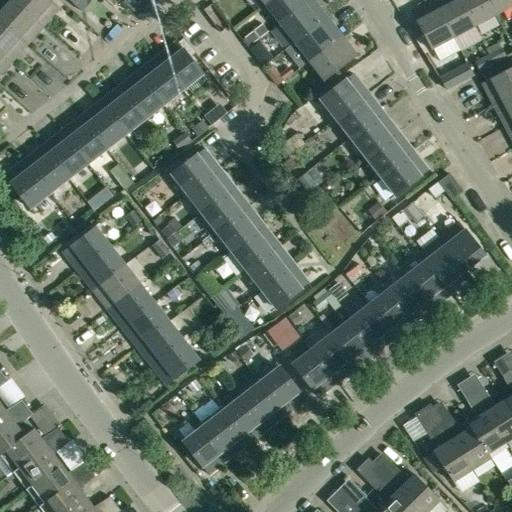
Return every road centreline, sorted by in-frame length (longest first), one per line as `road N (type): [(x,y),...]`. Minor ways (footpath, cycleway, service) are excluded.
road 1 (unclassified): [(511,316),(433,366),(273,511)]
road 2 (unclassified): [(169,511),(66,379),(0,275)]
road 3 (residential): [(511,231),(368,0)]
road 4 (residential): [(240,152),(221,127),(263,94),(190,0)]
